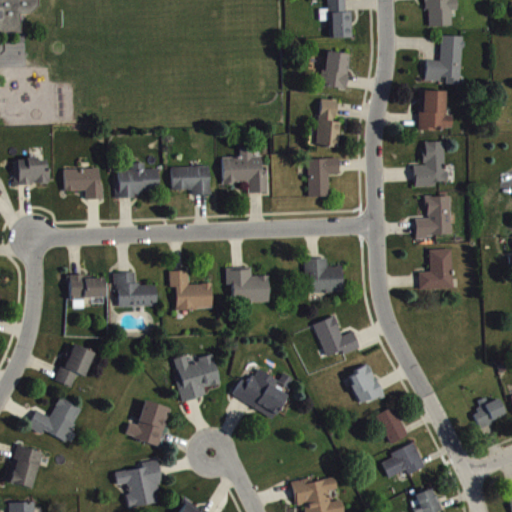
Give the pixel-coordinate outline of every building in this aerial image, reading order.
[(0,0),(35,0),(35,3),(28,11),(17,12),(18,31),(0,31),(0,0)] [(453,31),(453,16),(459,16),(458,2),(452,3),(451,0),(427,0),(428,32),(453,31)] [(352,17),(347,17),(346,3),(328,3),(329,14),(320,14),(321,26),(329,26),(330,44),(354,43),(352,17)] [(427,85),(448,86),(448,90),(462,90),(464,42),(443,41),(442,66),(428,66),(427,85)] [(324,92),(348,94),(351,59),(327,57),(324,92)] [(447,96),(421,96),(421,135),(454,135),(454,121),(447,121),(447,96)] [(318,152),(341,153),(342,127),(337,127),(338,106),(321,105),(318,152)] [(416,171),(416,193),(439,192),(439,188),(448,187),(448,147),(426,148),(427,171),(416,171)] [(224,163),(224,189),(250,189),(251,199),(270,198),(270,176),(263,176),(263,162),(254,162),(254,153),(243,153),(243,163),(224,163)] [(49,164),(15,165),(15,191),(49,189),(49,164)] [(332,202),(331,179),(341,179),(341,164),(310,165),(311,202),(332,202)] [(119,176),(119,187),(115,188),(116,201),(160,200),(160,174),(146,175),(146,169),(132,169),(132,175),(119,176)] [(172,173),(173,196),(194,195),(194,201),(212,200),(211,172),(172,173)] [(65,175),(66,197),(87,196),(87,205),(102,205),(102,174),(65,175)] [(419,242),(454,241),(453,202),(429,202),(429,224),(418,224),(419,242)] [(432,277),(421,277),(422,295),(456,294),(454,254),(432,255),(432,277)] [(308,265),(308,298),(345,297),(345,272),(329,272),(329,264),(308,265)] [(270,282),(253,281),(253,273),(227,273),(227,290),(233,290),(233,306),(270,307),(270,282)] [(213,315),(213,289),(189,289),(188,276),(170,276),(170,294),(176,293),(176,315),(213,315)] [(135,278),(117,278),(118,313),(157,312),(157,290),(136,290),(135,278)] [(105,303),(104,283),(86,284),(86,280),(71,280),(72,314),(84,314),(84,304),(105,303)] [(315,330),(328,362),(345,356),(347,360),(362,354),(355,337),(344,341),(336,322),(315,330)] [(86,382),(96,358),(74,349),(58,387),(74,393),(79,379),(86,382)] [(207,401),(204,394),(221,389),(213,361),(189,368),(187,361),(175,365),(181,387),(177,388),(182,408),(207,401)] [(349,381),(363,412),(386,401),(371,371),(349,381)] [(233,400),(273,425),(291,395),(284,391),(285,390),(258,374),(249,389),(242,385),(233,400)] [(67,447),(84,415),(62,403),(51,423),(38,416),(29,432),(43,440),(45,436),(67,447)] [(500,404),(489,408),(488,403),(479,406),(482,415),(475,418),(479,431),(506,422),(500,404)] [(160,452),(171,414),(146,406),(138,431),(130,428),(126,441),(160,452)] [(391,450),(409,441),(396,413),(378,421),(391,450)] [(407,476),(409,480),(426,473),(415,448),(391,459),(393,464),(383,468),(389,484),(407,476)] [(44,457),(19,451),(9,488),(34,495),(44,457)] [(116,478),(118,490),(127,489),(130,511),(140,511),(163,509),(157,466),(139,469),(140,474),(116,478)] [(305,511),(344,511),(343,505),(331,507),(329,496),(338,495),(336,483),(313,487),(313,483),(292,487),(297,511),(305,511)] [(420,511),(417,511),(440,511),(433,493),(416,500),(420,511)]
